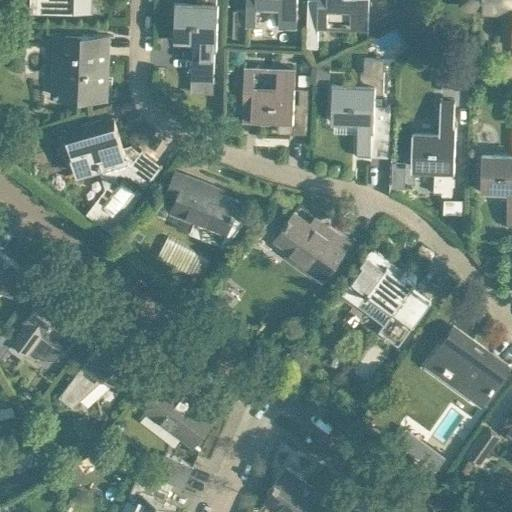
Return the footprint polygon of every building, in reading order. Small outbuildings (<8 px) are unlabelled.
[(30,0),(30,9),(91,11),(91,0),(30,0)] [(177,35),(193,36),(191,81),(214,82),(216,0),(206,0),(207,3),(178,2),(177,35)] [(232,34),(246,35),(246,23),(256,23),(256,4),(279,5),(279,24),(297,25),(297,0),(246,0),(247,8),(233,8),(232,34)] [(307,0),(305,46),(317,46),(318,26),(327,27),(328,8),(328,7),(352,7),(351,23),(351,27),(368,28),(368,27),(369,0),(307,0)] [(511,0),(463,0),(463,4),(493,5),(493,9),(505,10),(504,36),(511,36),(511,0)] [(389,23),(400,18),(395,8),(384,13),(389,23)] [(62,68),(61,94),(92,96),(92,88),(105,89),(107,34),(73,33),(73,38),(57,37),(55,68),(62,68)] [(383,93),(384,57),(375,57),(364,57),(363,85),(335,84),(334,117),(358,117),(357,152),(371,152),(372,128),(389,128),(391,103),(373,102),(373,93),(383,93)] [(296,68),(277,67),(245,66),(243,116),(252,116),(252,119),(280,120),(279,129),(293,129),(296,68)] [(299,77),(299,83),(309,84),(309,74),(303,73),(299,77)] [(441,99),(440,133),(415,132),(414,165),(435,165),(434,190),(442,190),(442,194),(452,194),(455,100),(441,99)] [(122,145),(113,117),(60,133),(62,141),(69,139),(79,173),(100,167),(105,186),(86,211),(112,230),(163,164),(142,148),(141,149),(131,142),(122,145)] [(511,154),(484,153),(483,186),(508,187),(507,221),(511,220),(511,154)] [(178,194),(172,210),(194,218),(189,232),(224,245),(245,218),(244,218),(244,219),(234,215),(236,210),(235,209),(239,199),(213,190),(215,185),(176,170),(168,190),(178,194)] [(463,198),(444,197),(443,212),(462,212),(463,198)] [(317,269),(325,274),(349,241),(325,223),(321,229),(295,210),(276,237),(291,247),(288,252),(315,272),(317,269)] [(364,263),(343,291),(384,322),(379,329),(398,343),(419,315),(431,299),(412,285),(416,280),(416,277),(416,275),(415,274),(405,266),(401,272),(388,263),(391,259),(375,248),(373,247),(371,248),(369,249),(361,261),(364,263)] [(0,289),(2,289),(6,286),(18,289),(30,273),(0,250),(0,289)] [(29,350),(31,348),(42,357),(57,358),(88,316),(50,288),(26,320),(27,320),(13,338),(29,350)] [(424,365),(480,404),(506,368),(482,351),(485,348),(453,325),(424,365)] [(146,360),(107,331),(59,395),(73,405),(103,378),(110,382),(114,383),(118,383),(121,382),(126,381),(129,378),(133,375),(134,376),(146,360)] [(170,378),(146,409),(193,444),(215,414),(204,406),(205,404),(170,378)] [(13,402),(0,404),(0,416),(0,417),(15,414),(13,402)] [(25,418),(16,423),(23,436),(32,430),(25,418)] [(477,462),(498,433),(487,425),(466,454),(477,462)] [(165,452),(156,474),(184,486),(194,464),(165,452)] [(286,511),(309,511),(324,493),(286,465),(273,482),(277,485),(268,497),(287,511),(286,511)] [(137,474),(129,493),(129,496),(130,498),(132,500),(138,503),(133,511),(172,511),(176,505),(165,501),(170,489),(137,474)] [(5,500),(0,503),(0,511),(10,511),(11,511),(5,500)]
